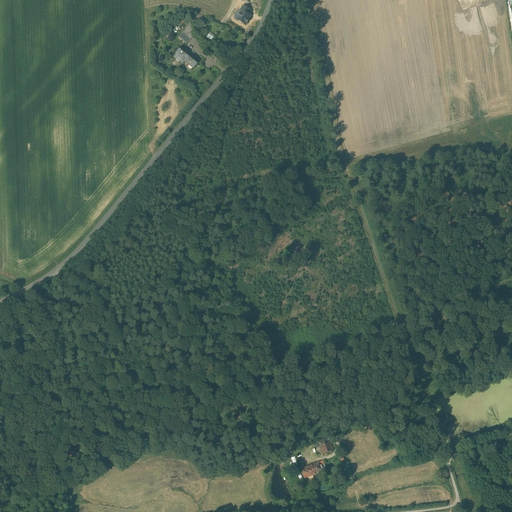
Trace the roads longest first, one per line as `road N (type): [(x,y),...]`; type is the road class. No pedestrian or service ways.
road 1 (unclassified): [(0,301),(54,270),(97,227),(239,56),(270,0)]
road 2 (track): [(54,270),(77,321),(98,328),(161,324),(220,389),(307,359),(334,433)]
road 3 (track): [(310,0),(339,152),(399,323)]
road 4 (track): [(345,168),(481,148),(511,154)]
road 5 (track): [(399,323),(446,459)]
road 6 (track): [(511,278),(399,323)]
